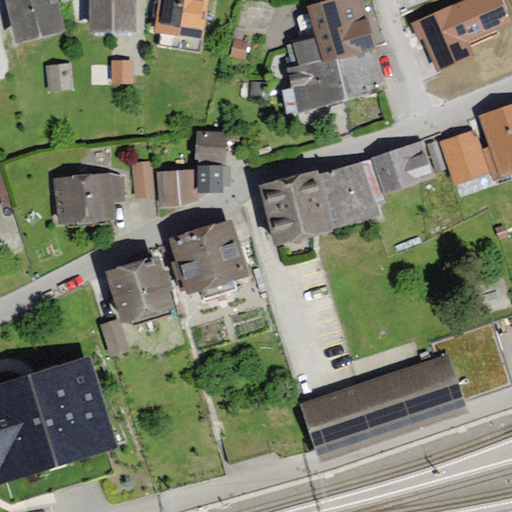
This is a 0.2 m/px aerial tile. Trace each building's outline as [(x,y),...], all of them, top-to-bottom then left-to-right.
[(9,0),(18,39),(62,29),(55,0),(9,0)] [(91,0),(92,27),(133,27),(133,0),(91,0)] [(161,0),(158,30),(200,36),(204,0),(161,0)] [(303,108),(382,87),(371,49),(358,0),(333,0),(311,6),(327,61),(293,70),(303,108)] [(498,0),(469,0),(416,23),(419,30),(437,69),(472,53),(466,41),(509,22),(498,0)] [(131,61),(114,62),(115,83),(132,83),(131,61)] [(70,66),(48,68),(50,91),(72,89),(70,66)] [(511,107),(482,118),(502,175),(511,171),(511,107)] [(226,136),(200,134),(198,159),(224,161),(226,136)] [(474,134),(442,144),(456,185),(488,175),(474,134)] [(419,143),(374,159),(385,192),(431,176),(419,143)] [(149,163),(134,165),(138,197),(152,195),(149,163)] [(200,167),(200,190),(221,190),(221,167),(200,167)] [(262,188),(277,242),(332,226),(376,214),(363,167),(318,179),(317,172),(262,188)] [(191,172),(160,173),(162,208),(193,206),(191,172)] [(86,177),(58,178),(60,222),(114,219),(113,199),(122,199),(120,175),(86,177)] [(230,221),(171,240),(188,292),(247,273),(230,221)] [(158,263),(108,277),(122,323),(171,309),(158,263)] [(473,396),(511,383),(511,372),(498,328),(456,341),(473,396)] [(304,404),(321,455),(464,408),(447,357),(304,404)] [(84,361),(0,387),(0,481),(112,446),(84,361)]
